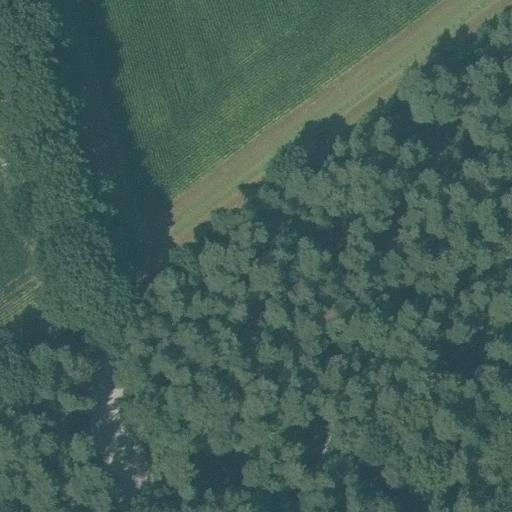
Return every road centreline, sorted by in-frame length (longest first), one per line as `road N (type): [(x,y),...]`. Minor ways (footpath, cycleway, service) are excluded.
road 1 (track): [(302,511),(435,171),(480,79)]
road 2 (track): [(158,293),(480,79),(511,42)]
road 3 (track): [(109,386),(0,22)]
road 4 (track): [(109,386),(141,511)]
